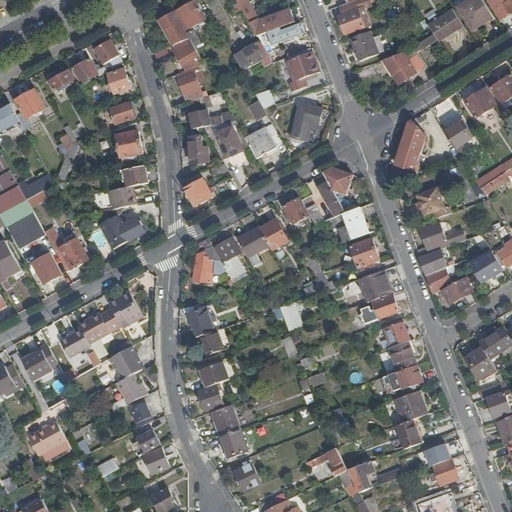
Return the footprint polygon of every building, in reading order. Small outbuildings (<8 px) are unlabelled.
[(236,0),(257,37),(281,28),(295,23),(290,10),(258,20),(247,0),(236,0)] [(361,0),(349,5),(341,8),(345,16),(339,18),(346,36),(372,27),(365,10),(373,7),(370,0),(361,0)] [(492,14),(482,0),(473,0),(460,8),(473,29),(484,23),(482,21),(492,14)] [(489,0),(502,20),(511,13),(511,2),(510,0),(489,0)] [(187,30),(200,23),(203,21),(205,20),(195,1),(176,12),(187,30)] [(237,16),(243,13),(236,2),(231,5),(237,16)] [(454,11),(430,27),(435,36),(440,43),(464,27),(454,11)] [(164,31),(172,46),(190,39),(186,34),(175,12),(165,17),(171,28),(164,31)] [(165,17),(158,21),(164,31),(171,28),(165,17)] [(282,30),(281,28),(257,37),(260,42),(267,55),(276,51),(271,39),(278,36),(280,41),(285,39),(286,41),(304,34),(300,24),(282,30)] [(186,34),(190,39),(195,49),(201,45),(193,30),(186,34)] [(380,55),(371,32),(352,40),(360,63),(380,55)] [(172,46),(186,71),(202,62),(195,49),(190,39),(172,46)] [(111,40),(95,50),(104,65),(120,56),(111,40)] [(272,64),(267,55),(260,42),(234,56),(247,78),(252,75),(249,68),(262,61),(265,67),(272,64)] [(195,49),(202,62),(208,58),(201,45),(195,49)] [(289,57),(308,51),(305,45),(287,51),(289,57)] [(168,48),(154,54),(156,57),(170,51),(168,48)] [(292,92),(310,86),(308,80),(323,75),(315,50),(287,60),(294,81),(289,82),(292,92)] [(405,54),(386,62),(400,86),(419,75),(410,62),(405,54)] [(410,62),(419,75),(426,70),(417,57),(410,62)] [(84,82),(80,85),(81,87),(91,81),(90,79),(98,75),(99,77),(108,72),(105,67),(101,70),(99,67),(97,68),(99,71),(97,72),(90,60),(74,68),(80,80),(82,79),(84,82)] [(179,80),(187,103),(200,99),(204,98),(195,75),(207,70),(203,64),(190,69),(192,75),(190,75),(179,80)] [(131,89),(125,69),(108,75),(115,94),(131,89)] [(69,71),(51,82),(55,91),(64,86),(65,88),(71,84),(70,82),(74,80),(69,71)] [(511,76),(510,78),(509,75),(503,78),(505,81),(492,89),(502,105),(511,99),(511,76)] [(499,106),(488,89),(466,103),(477,119),(492,110),(494,113),(497,111),(495,108),(499,106)] [(18,116),(19,119),(22,123),(25,129),(32,125),(29,118),(46,108),(36,90),(31,92),(22,98),(17,101),(24,113),(18,116)] [(20,95),(22,98),(31,92),(30,90),(20,95)] [(204,98),(200,99),(203,111),(226,104),(220,93),(204,98)] [(136,109),(134,100),(130,101),(131,102),(110,109),(116,125),(136,119),(133,110),(136,109)] [(18,116),(11,103),(0,109),(0,130),(2,134),(22,123),(19,119),(18,116)] [(258,121),(267,116),(263,109),(260,103),(251,108),(258,121)] [(291,138),(307,141),(311,124),(318,125),(322,110),(298,105),(291,138)] [(204,127),(236,122),(232,115),(210,120),(208,111),(191,114),(193,129),(204,127)] [(413,122),(410,124),(401,150),(403,151),(397,167),(414,173),(427,137),(413,122)] [(453,144),(457,151),(475,139),(465,122),(458,126),(457,123),(445,131),(445,132),(453,144)] [(140,132),(138,123),(113,130),(114,136),(117,136),(117,137),(140,132)] [(69,126),(65,129),(69,136),(73,143),(77,142),(69,126)] [(245,139),(256,159),(277,148),(266,128),(245,139)] [(245,152),(234,129),(217,137),(228,160),(245,152)] [(144,154),(140,132),(117,137),(122,159),(129,157),(130,161),(138,159),(137,156),(144,154)] [(73,143),(69,136),(62,139),(65,145),(69,152),(72,146),(73,143)] [(203,148),(202,138),(191,138),(192,164),(209,163),(208,148),(203,148)] [(69,152),(65,145),(59,148),(66,159),(69,152)] [(69,152),(66,159),(58,178),(65,180),(78,148),(72,146),(69,152)] [(0,157),(0,213),(0,214),(28,199),(22,189),(20,185),(15,177),(12,171),(1,151),(0,151),(0,155),(1,157),(0,157)] [(511,162),(503,168),(506,173),(507,173),(511,169),(511,162)] [(214,177),(228,171),(225,165),(211,169),(214,177)] [(149,184),(145,166),(126,171),(127,178),(129,188),(133,187),(149,184)] [(351,175),(333,168),(324,173),(329,182),(333,190),(344,194),(351,175)] [(481,189),(486,196),(500,187),(504,192),(508,190),(511,195),(511,193),(511,181),(510,178),(507,173),(506,173),(481,189)] [(20,175),(15,177),(20,185),(24,182),(20,175)] [(360,179),(351,175),(344,194),(353,197),(360,179)] [(39,180),(22,189),(28,199),(28,200),(31,198),(44,191),(45,191),(39,180)] [(209,189),(204,180),(186,190),(196,207),(213,197),(211,194),(213,192),(211,187),(209,189)] [(339,202),(333,190),(329,182),(318,188),(329,208),(339,202)] [(304,184),(298,188),(303,197),(309,193),(304,184)] [(136,205),(133,187),(129,188),(111,192),(114,209),(136,205)] [(439,190),(417,197),(425,218),(434,215),(436,220),(454,213),(451,206),(445,208),(439,190)] [(28,200),(32,207),(47,198),(44,191),(31,198),(28,200)] [(309,216),(299,199),(284,208),(289,218),(287,219),(289,224),(292,222),(293,225),(309,216)] [(16,215),(32,207),(28,200),(12,209),(16,215)] [(342,207),(339,202),(329,208),(335,218),(346,214),(342,207)] [(346,214),(356,210),(352,203),(342,207),(346,214)] [(339,226),(345,243),(370,233),(366,224),(361,208),(356,210),(346,214),(335,218),(322,223),(315,225),(318,230),(329,225),(331,229),(339,226)] [(309,214),(315,225),(322,223),(316,210),(309,214)] [(115,250),(145,232),(136,217),(124,224),(119,215),(101,226),(115,250)] [(260,228),(270,246),(273,251),(289,242),(276,220),(260,228)] [(458,244),(468,240),(465,231),(446,238),(441,223),(433,225),(434,228),(422,233),(430,254),(442,250),(458,244)] [(45,232),(56,252),(62,249),(73,269),(90,260),(79,239),(64,247),(53,227),(45,232)] [(260,228),(238,240),(248,258),(270,246),(260,228)] [(499,236),(497,230),(482,235),(486,241),(499,236)] [(231,279),(242,273),(244,271),(237,256),(241,253),(233,238),(216,248),(224,263),(223,264),(227,272),(231,279)] [(381,261),(373,240),(352,248),(361,272),(374,268),(372,264),(381,261)] [(0,267),(16,259),(6,241),(1,243),(0,241),(0,267)] [(511,245),(499,253),(508,268),(511,264),(511,245)] [(223,264),(213,246),(205,251),(197,256),(194,274),(197,275),(196,281),(211,284),(212,275),(219,276),(227,272),(223,264)] [(421,258),(427,276),(446,268),(455,264),(453,260),(447,263),(442,250),(430,254),(421,258)] [(494,277),(504,271),(493,253),(472,266),(476,273),(483,284),(494,277)] [(62,276),(51,254),(34,264),(45,285),(62,276)] [(102,254),(96,258),(99,265),(106,261),(102,254)] [(312,255),(305,258),(324,292),(336,288),(333,281),(327,283),(312,255)] [(427,276),(434,295),(443,291),(452,286),(446,268),(427,276)] [(381,272),(359,280),(368,304),(393,294),(388,281),(384,282),(381,272)] [(231,279),(233,283),(244,277),(242,273),(231,279)] [(452,286),(443,291),(451,305),(474,293),(467,279),(452,286)] [(130,291),(110,302),(114,308),(120,319),(126,316),(131,324),(145,317),(130,291)] [(380,320),(400,313),(393,296),(374,303),(380,320)] [(260,308),(263,315),(277,310),(273,303),(260,308)] [(358,308),(359,312),(369,309),(368,304),(363,306),(363,307),(358,308)] [(92,319),(81,325),(83,329),(91,343),(124,326),(120,319),(114,308),(101,314),(100,313),(91,317),(92,319)] [(190,314),(198,338),(201,337),(216,331),(213,323),(218,321),(217,317),(214,318),(211,310),(209,311),(207,308),(190,314)] [(260,308),(249,312),(253,318),(263,315),(260,308)] [(290,331),(294,329),(289,314),(284,316),(290,331)] [(125,328),(131,324),(126,316),(120,319),(124,326),(125,328)] [(408,342),(410,342),(403,323),(384,330),(387,336),(384,337),(385,340),(387,339),(391,348),(408,342)] [(91,343),(83,329),(76,333),(77,335),(63,343),(73,360),(94,348),(91,343)] [(217,331),(224,349),(230,347),(223,329),(217,331)] [(511,342),(504,330),(481,345),(483,349),(490,359),(511,345),(511,342)] [(216,331),(201,337),(208,355),(224,349),(217,331),(216,331)] [(291,336),(283,339),(290,358),(299,355),(291,336)] [(131,340),(123,345),(126,350),(133,346),(134,346),(131,340)] [(417,366),(414,357),(408,342),(391,348),(390,349),(399,372),(417,366)] [(32,356),(23,361),(29,371),(33,380),(60,365),(48,343),(31,353),(32,356)] [(145,368),(133,346),(126,350),(111,358),(123,380),(135,374),(145,368)] [(490,359),(483,349),(468,358),(473,366),(471,367),(480,381),(489,375),(497,370),(490,359)] [(310,369),(316,367),(312,357),(307,359),(310,369)] [(3,362),(0,363),(0,395),(17,386),(19,390),(26,386),(13,363),(6,367),(3,362)] [(203,381),(206,388),(230,380),(224,363),(201,371),(205,381),(203,381)] [(424,383),(418,367),(398,375),(397,373),(384,378),(389,393),(403,388),(404,390),(424,383)] [(75,368),(65,371),(68,381),(78,378),(75,368)] [(324,373),(307,379),(311,387),(327,381),(324,373)] [(143,388),(135,374),(123,380),(119,383),(130,403),(148,395),(144,387),(143,388)] [(507,391),(510,390),(506,383),(480,392),(482,400),(507,391)] [(207,411),(225,404),(219,388),(222,387),(221,385),(200,392),(207,411)] [(73,388),(62,394),(65,400),(76,394),(73,388)] [(427,407),(421,391),(417,392),(423,408),(424,408),(427,407)] [(417,392),(395,401),(404,424),(414,421),(427,416),(424,408),(423,408),(417,392)] [(308,404),(315,401),(312,393),(305,396),(308,404)] [(511,411),(505,393),(488,399),(495,418),(511,411)] [(112,404),(115,411),(126,405),(123,399),(112,404)] [(139,429),(154,421),(146,402),(133,407),(135,413),(134,413),(134,415),(133,415),(139,429)] [(233,406),(213,413),(222,436),(223,436),(241,429),(233,406)] [(302,419),(310,415),(307,410),(299,413),(302,419)] [(511,415),(500,421),(505,437),(503,437),(505,445),(508,444),(511,442),(511,415)] [(57,421),(29,436),(39,455),(67,440),(57,421)] [(404,424),(397,427),(405,450),(422,444),(416,428),(414,421),(404,424)] [(505,437),(500,421),(496,422),(502,438),(503,437),(505,437)] [(241,429),(223,436),(228,450),(227,451),(230,459),(250,451),(242,429),(241,429)] [(147,452),(162,444),(154,431),(140,438),(147,452)] [(283,444),(299,437),(296,431),(281,437),(283,444)] [(86,439),(76,444),(83,457),(93,452),(86,439)] [(171,468),(163,449),(146,456),(153,475),(171,468)] [(272,449),(260,454),(263,461),(275,455),(272,449)] [(348,471),(337,449),(329,453),(333,462),(336,467),(334,468),(332,469),(336,477),(344,473),(348,471)] [(432,459),(435,466),(451,460),(448,453),(432,459)] [(325,458),(324,455),(307,464),(308,466),(310,465),(312,468),(323,462),(322,460),(325,458)] [(457,466),(469,462),(466,456),(455,461),(457,466)] [(32,458),(26,461),(36,481),(43,477),(32,458)] [(113,473),(120,468),(115,459),(95,469),(101,479),(105,477),(113,473)] [(442,486),(460,480),(453,461),(435,468),(442,486)] [(65,466),(68,472),(75,467),(73,462),(65,466)] [(350,471),(348,471),(350,473),(359,492),(360,493),(371,489),(364,476),(374,472),(371,462),(350,471)] [(263,483),(253,463),(236,472),(245,492),(263,483)] [(378,478),(381,486),(406,476),(404,470),(397,473),(397,472),(378,478)] [(350,473),(348,471),(344,473),(354,494),(359,492),(350,473)] [(113,473),(105,477),(108,482),(115,478),(113,473)] [(20,488),(15,479),(12,481),(14,486),(0,493),(2,497),(20,488)] [(151,492),(160,487),(156,481),(147,486),(151,492)] [(169,489),(152,498),(159,511),(167,511),(175,508),(172,502),(175,501),(169,489)] [(260,506),(262,511),(264,511),(278,505),(288,501),(284,494),(260,506)] [(421,511),(453,511),(451,506),(452,505),(448,494),(419,505),(421,511)] [(372,497),(364,502),(369,511),(377,511),(379,511),(372,497)] [(51,511),(44,499),(24,510),(25,511),(51,511)] [(291,511),(293,511),(288,501),(278,505),(264,511),(291,511)]
